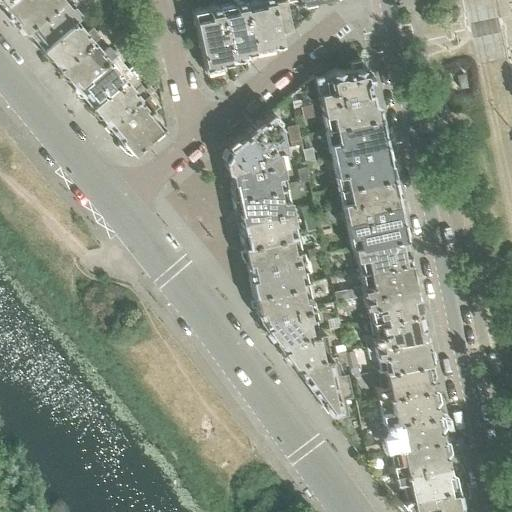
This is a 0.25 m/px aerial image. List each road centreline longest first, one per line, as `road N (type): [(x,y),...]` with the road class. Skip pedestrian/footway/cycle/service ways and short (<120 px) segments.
road 1 (residential): [(385,0),(498,511)]
road 2 (residential): [(343,511),(116,206)]
road 3 (residential): [(189,141),(366,0)]
road 4 (residential): [(116,206),(0,68)]
road 5 (residential): [(160,0),(189,141)]
